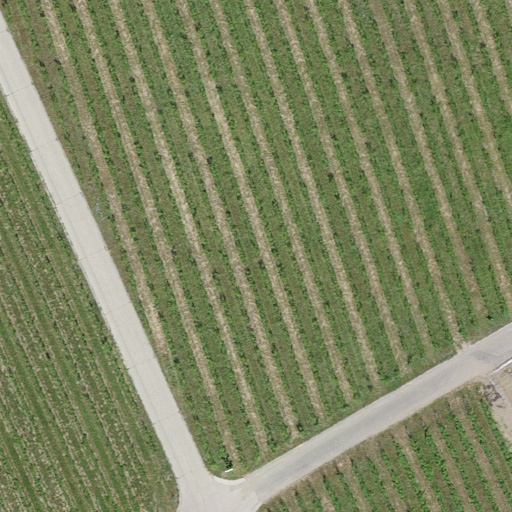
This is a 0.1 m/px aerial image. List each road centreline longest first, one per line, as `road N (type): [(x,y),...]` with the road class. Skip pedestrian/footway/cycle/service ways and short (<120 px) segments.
road 1 (residential): [(210,511),(0,42)]
road 2 (residential): [(511,343),(221,511)]
